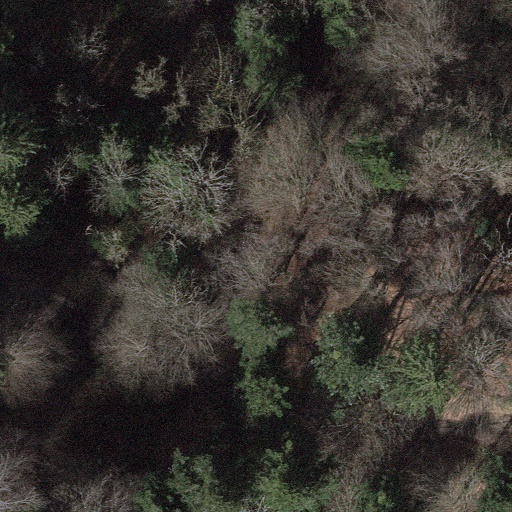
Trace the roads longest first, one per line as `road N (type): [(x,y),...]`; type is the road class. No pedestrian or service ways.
road 1 (track): [(0,275),(263,379),(264,511)]
road 2 (track): [(263,379),(343,417),(511,431)]
